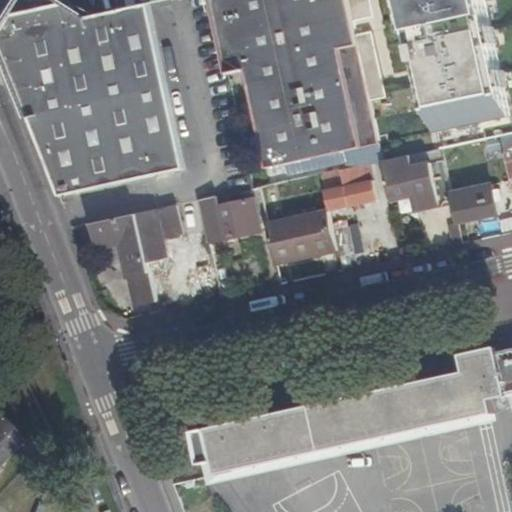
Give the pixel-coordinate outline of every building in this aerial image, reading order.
[(30,9),(31,12),(47,8),(47,6),(45,0),(29,3),(30,9)] [(285,165),(249,0),(212,0),(229,74),(246,70),(269,168),(285,165)] [(328,155),(294,0),(249,0),(285,165),(328,155)] [(294,0),(328,155),(381,144),(379,138),(374,113),(372,101),(359,46),(357,35),(349,0),(294,0)] [(482,0),(411,0),(443,148),(502,137),(511,134),(511,119),(487,4),(482,3),(482,0)] [(13,16),(0,36),(0,38),(62,196),(187,170),(150,4),(88,18),(65,4),(47,8),(31,12),(13,16)] [(372,31),(357,35),(372,101),(387,97),(372,31)] [(511,134),(502,137),(511,181),(511,134)] [(443,148),(385,162),(392,198),(419,192),(422,207),(454,201),(453,195),(444,150),(443,148)] [(372,165),(332,173),(323,175),(331,211),(380,201),(372,165)] [(479,189),(495,186),(493,178),(478,181),(479,189)] [(453,195),(454,201),(460,225),(502,216),(495,186),(479,189),(453,195)] [(221,207),(219,198),(202,201),(211,243),(256,233),(252,215),(256,214),(253,201),(221,207)] [(150,212),(140,214),(151,265),(171,261),(166,241),(186,237),(179,206),(150,212)] [(140,214),(96,224),(103,250),(106,257),(113,267),(119,272),(130,274),(137,307),(159,302),(151,265),(140,214)] [(271,227),(279,265),(339,251),(335,231),(331,214),(271,227)] [(450,227),(454,247),(464,245),(460,225),(450,227)] [(339,251),(340,254),(353,252),(348,228),(335,231),(339,251)] [(511,400),(511,355),(467,367),(470,378),(211,437),(219,481),(495,422),(494,405),(511,400)] [(0,465),(21,443),(0,422),(0,465)]
